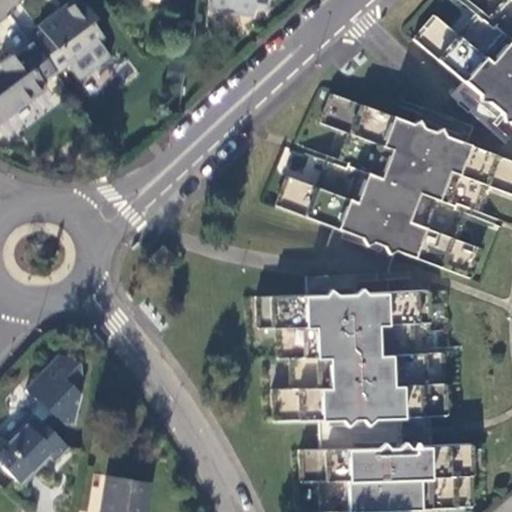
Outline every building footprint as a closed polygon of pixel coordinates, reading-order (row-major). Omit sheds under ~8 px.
[(43,32),(31,41),(34,46),(57,75),(104,40),(93,25),(96,23),(80,0),(78,0),(40,29),(43,32)] [(267,0),(209,0),(207,11),(249,18),(251,9),(266,10),(267,0)] [(435,15),(413,38),(461,81),(451,95),(488,128),(501,117),(511,125),(511,0),(503,0),(485,21),(476,14),(457,34),(435,15)] [(44,85),(57,75),(34,46),(0,70),(0,126),(48,91),(44,85)] [(288,177),(275,207),(334,228),(328,245),(388,266),(394,252),(467,279),(480,249),(451,236),(462,208),(475,212),(485,185),(511,193),(511,160),(464,143),(471,127),(434,113),(420,108),(414,123),(398,117),(331,93),(319,123),(348,133),(352,134),(341,162),(330,158),(318,188),(288,177)] [(163,249),(151,260),(163,272),(174,261),(163,249)] [(315,480),(315,511),(319,511),(374,510),(386,509),(399,509),(420,508),(474,505),(470,443),(456,443),(433,444),(432,426),(431,414),(443,413),(443,353),(429,353),(426,289),(387,291),(386,273),(304,276),(305,296),(256,298),(256,328),(272,328),(274,358),(286,358),(288,388),(271,389),(273,421),(318,420),(318,450),(298,451),(300,481),(315,480)] [(0,439),(0,466),(18,485),(47,458),(51,461),(63,449),(50,435),(58,428),(73,429),(79,397),(75,393),(84,392),(79,369),(62,362),(28,395),(39,407),(30,416),(33,419),(6,445),(0,439)] [(144,511),(149,484),(105,477),(99,511),(144,511)]
